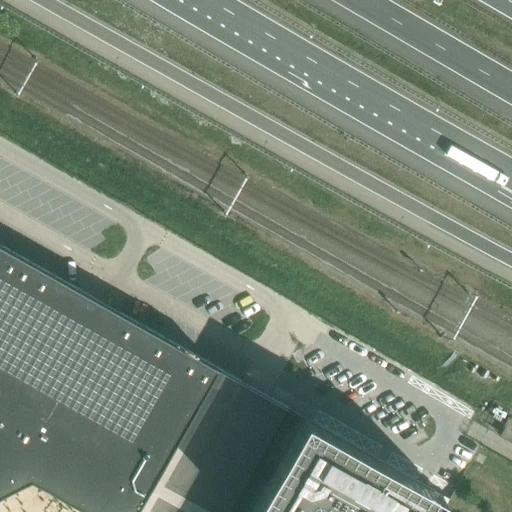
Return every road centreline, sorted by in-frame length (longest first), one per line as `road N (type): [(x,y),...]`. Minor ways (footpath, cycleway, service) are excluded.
road 1 (motorway): [(43,0),(511,260)]
road 2 (motorway): [(208,0),(506,173)]
road 3 (motorway): [(358,0),(511,89)]
